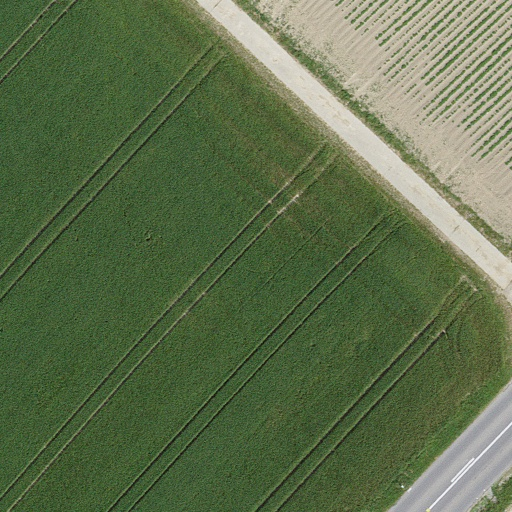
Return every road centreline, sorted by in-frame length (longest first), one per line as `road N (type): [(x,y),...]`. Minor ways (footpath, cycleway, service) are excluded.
road 1 (track): [(213,0),(511,280)]
road 2 (secondary): [(511,424),(426,511)]
